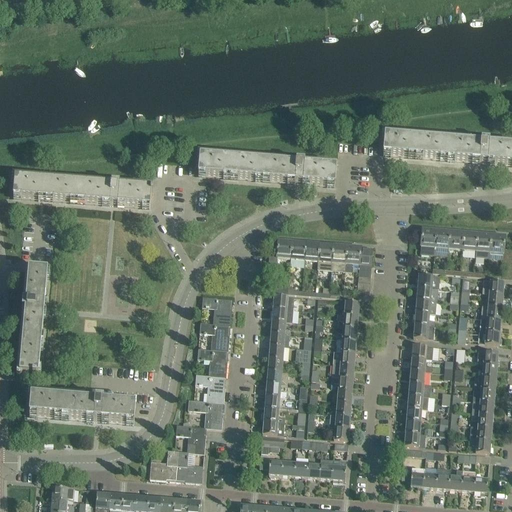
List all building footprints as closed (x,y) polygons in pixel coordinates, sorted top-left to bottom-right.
[(484,165),(511,167),(511,148),(488,146),(489,144),(481,143),(480,146),(384,138),(382,157),(484,165)] [(300,186),(335,189),(336,170),(304,167),(304,164),(296,163),(296,166),(199,158),(198,177),(300,186)] [(131,209),(150,210),(151,197),(152,197),(153,193),(151,193),(151,191),(119,189),(119,186),(111,185),(111,188),(14,180),(13,200),(131,209)] [(417,237),(416,248),(421,248),(420,256),(434,257),(436,232),(422,231),(422,237),(417,237)] [(436,232),(434,257),(448,258),(448,251),(450,234),(436,232)] [(450,234),(448,251),(462,252),(463,235),(450,234)] [(463,235),(462,252),(476,253),(477,236),(463,235)] [(476,253),(475,259),(490,261),(490,255),(492,237),(477,236),(476,253)] [(490,255),(490,261),(503,262),(503,258),(503,256),(504,251),(505,238),(492,237),(490,255)] [(269,252),(268,266),(276,267),(277,260),(290,262),(292,244),(278,243),(277,253),(269,252)] [(290,262),(290,269),(304,270),(304,263),(306,245),(292,244),(290,262)] [(306,245),(304,263),(318,264),(319,246),(306,245)] [(318,264),(317,272),(331,273),(332,265),(333,247),(319,246),(318,264)] [(332,265),(331,273),(345,274),(345,266),(347,248),(333,247),(332,265)] [(345,266),(345,274),(351,275),(352,267),(359,267),(371,268),(372,251),(361,250),(347,248),(345,266)] [(38,379),(47,274),(28,273),(25,305),(23,305),(22,313),(25,313),(19,378),(32,379),(32,380),(36,381),(36,379),(38,379)] [(418,278),(417,290),(437,292),(438,279),(418,277),(418,278)] [(483,296),(489,296),(503,298),(504,285),(484,283),(483,296)] [(274,286),(274,295),(288,296),(288,291),(288,287),(274,286)] [(417,290),(416,303),(436,305),(437,292),(417,290)] [(461,301),(460,307),(464,308),(464,306),(468,307),(469,295),(461,294),(461,301)] [(487,309),(502,310),(503,298),(489,296),(487,309)] [(274,299),(273,311),(293,313),(294,300),(273,298),(273,299),(274,299)] [(214,312),(213,327),(230,329),(232,303),(202,300),(202,310),(214,312)] [(435,317),(436,305),(416,303),(415,316),(435,317)] [(359,306),(345,304),(344,317),(358,318),(359,306)] [(481,321),(500,323),(502,310),(487,309),(482,308),(481,321)] [(292,326),(293,313),(273,311),(272,324),(286,325),(292,326)] [(415,316),(414,328),(434,330),(435,324),(429,324),(429,317),(435,318),(435,317),(415,316)] [(358,318),(344,317),(337,317),(336,323),(343,323),(343,330),(357,331),(358,318)] [(459,319),(458,332),(462,333),(462,331),(466,332),(467,320),(459,319)] [(485,334),(499,335),(500,323),(481,321),(480,334),(485,334)] [(285,338),(286,325),(272,324),(271,337),(285,338)] [(230,329),(213,327),(200,326),(199,336),(212,338),(211,353),(228,354),(230,329)] [(434,330),(414,328),(413,340),(413,341),(433,343),(434,330)] [(338,329),(337,335),(342,335),(342,342),(356,344),(357,331),(343,330),(338,329)] [(457,345),(465,345),(466,332),(462,331),(462,333),(458,332),(457,345)] [(500,341),(499,341),(499,335),(485,334),(480,334),(479,346),(498,348),(498,347),(500,347),(501,346),(501,342),(500,341)] [(271,337),(270,349),(284,350),(288,351),(289,338),(285,338),(271,337)] [(304,346),(303,351),(307,352),(307,353),(311,353),(311,347),(312,340),(304,339),(304,346)] [(314,347),(314,353),(317,354),(317,353),(321,353),(322,341),(319,341),(315,340),(314,347)] [(356,344),(342,342),(337,342),(336,355),(341,355),(355,356),(356,344)] [(413,349),(412,361),(426,362),(438,363),(439,350),(433,350),(412,348),(412,349),(413,349)] [(270,349),(269,362),(283,363),(284,350),(270,349)] [(311,353),(307,353),(307,352),(303,351),(303,352),(296,351),(295,364),(302,364),(310,365),(311,353)] [(210,363),(208,379),(226,380),(228,354),(211,353),(198,352),(197,362),(210,363)] [(463,365),(464,353),(457,352),(456,365),(463,365)] [(478,354),(477,366),(482,367),(497,368),(498,356),(498,355),(484,354),(478,354)] [(340,368),(354,369),(355,356),(341,355),(340,368)] [(426,362),(412,361),(411,373),(425,375),(431,375),(432,370),(425,369),(426,362)] [(282,375),(283,363),(269,362),(268,374),(282,375)] [(302,364),(301,377),(305,377),(305,378),(309,378),(310,365),(302,364)] [(338,380),(353,381),(354,369),(340,368),(332,367),(331,380),(338,380)] [(496,381),(497,368),(482,367),(481,379),(496,381)] [(411,373),(409,386),(424,387),(425,375),(411,373)] [(267,387),(281,388),(287,388),(288,376),(282,375),(268,374),(267,387)] [(208,389),(206,405),(224,406),(226,380),(208,379),(196,378),(195,388),(208,389)] [(337,393),(352,394),(353,381),(338,380),(331,380),(331,379),(330,385),(338,386),(337,393)] [(496,381),(481,379),(474,379),(473,391),(474,391),(495,393),(496,381)] [(424,387),(409,386),(408,399),(422,400),(429,400),(430,400),(431,388),(424,387)] [(267,387),(266,399),(280,400),(286,401),(287,395),(280,394),(281,388),(267,387)] [(300,390),(299,402),(303,402),(303,403),(306,403),(308,390),(300,390)] [(474,391),(473,404),(494,406),(495,393),(474,391)] [(336,405),(351,406),(352,394),(337,393),(336,405)] [(29,418),(134,427),(135,408),(103,405),(103,402),(95,401),(95,404),(30,399),(29,418)] [(279,413),(280,400),(266,399),(264,412),(279,413)] [(422,400),(408,399),(407,411),(422,412),(428,413),(429,400),(422,400)] [(224,406),(206,405),(189,403),(188,414),(205,415),(204,431),(206,431),(221,433),(224,406)] [(494,406),(473,404),(472,417),(492,418),(494,406)] [(335,418),(350,419),(351,406),(336,405),(335,418)] [(407,411),(406,424),(421,425),(422,412),(407,411)] [(264,412),(263,424),(284,426),(285,420),(278,420),(279,413),(264,412)] [(459,416),(452,415),(450,428),(454,429),(454,427),(458,428),(459,416)] [(334,430),(349,432),(350,419),(335,418),(330,417),(329,430),(334,430)] [(492,418),(472,417),(471,422),(478,423),(477,430),(491,431),(492,418)] [(284,426),(263,424),(262,437),(283,439),(284,426)] [(421,425),(406,424),(405,436),(419,438),(421,425)] [(188,440),(187,455),(188,456),(204,457),(206,431),(204,431),(189,429),(189,426),(183,426),(183,429),(176,428),(175,439),(188,440)] [(471,429),(470,442),(490,444),(491,431),(477,430),(471,429)] [(349,432),(334,430),(333,443),(348,445),(348,444),(349,432)] [(404,449),(418,450),(424,451),(425,438),(419,438),(405,436),(404,449)] [(284,442),(262,440),(261,456),(267,456),(270,454),(278,455),(279,449),(283,450),(284,442)] [(490,450),(490,444),(470,442),(469,448),(476,448),(475,455),(490,456),(489,456),(489,455),(492,455),(492,450),(490,450)] [(296,447),(295,451),(309,452),(309,444),(302,444),(297,443),(297,447),(296,447)] [(322,449),(322,445),(309,444),(309,452),(316,452),(321,453),(321,449),(322,449)] [(178,454),(168,454),(167,466),(151,465),(149,482),(175,484),(178,454)] [(187,455),(178,454),(175,484),(202,487),(203,469),(187,468),(188,456),(187,455)] [(439,459),(439,455),(426,454),(426,460),(425,462),(432,462),(437,463),(438,459),(439,459)] [(276,480),(276,478),(281,479),(282,464),(270,463),(270,462),(260,462),(259,471),(269,472),(268,478),(269,478),(270,478),(270,479),(271,480),(275,481),(276,480)] [(319,482),(332,483),(333,469),(333,463),(321,462),(320,468),(319,482)] [(339,469),(333,469),(332,483),(344,484),(346,463),(340,462),(339,469)] [(281,479),(294,480),(295,465),(282,464),(281,479)] [(294,480),(306,481),(308,467),(295,465),(294,480)] [(308,467),(306,481),(319,482),(320,468),(308,467)] [(424,476),(423,491),(436,492),(437,478),(437,471),(425,470),(424,473),(424,476)] [(437,478),(436,492),(448,493),(449,479),(450,472),(437,471),(437,478)] [(402,472),(401,483),(411,484),(410,490),(411,490),(423,491),(424,476),(424,473),(411,472),(402,472)] [(448,493),(461,494),(462,473),(456,473),(456,479),(449,479),(448,493)] [(461,494),(473,495),(474,481),(475,474),(462,473),(461,494)] [(474,481),(473,495),(486,496),(487,482),(474,481)] [(74,492),(53,490),(52,503),(67,504),(73,505),(74,492)] [(86,502),(85,506),(93,507),(94,494),(87,493),(86,502)] [(108,511),(110,497),(97,496),(95,511),(108,511)] [(121,511),(123,498),(110,497),(108,511),(121,511)] [(134,511),(135,499),(123,498),(121,511),(134,511)] [(134,511),(147,511),(148,500),(135,499),(134,511)] [(148,500),(147,511),(160,511),(161,501),(148,500)] [(173,511),(174,502),(161,501),(160,511),(173,511)] [(186,511),(187,503),(174,502),(173,511),(186,511)] [(52,503),(50,511),(66,511),(67,504),(52,503)] [(199,511),(200,504),(187,503),(186,511),(199,511)]
